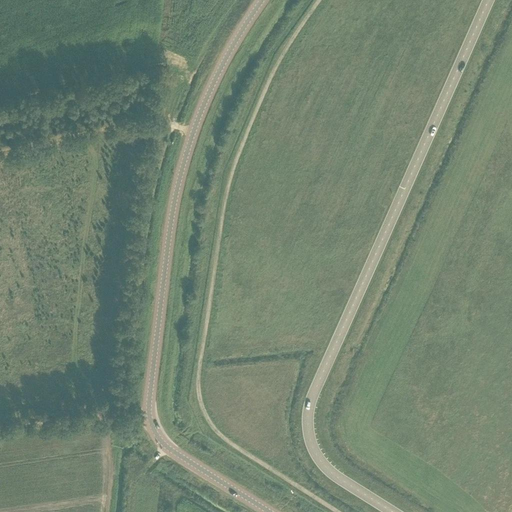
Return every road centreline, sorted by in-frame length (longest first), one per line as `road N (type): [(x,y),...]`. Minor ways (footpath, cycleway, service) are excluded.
road 1 (track): [(342,511),(216,431),(198,384),(241,144),(275,69),(324,0)]
road 2 (unclassified): [(267,511),(162,444),(148,406),(179,178),(210,88),(261,0)]
